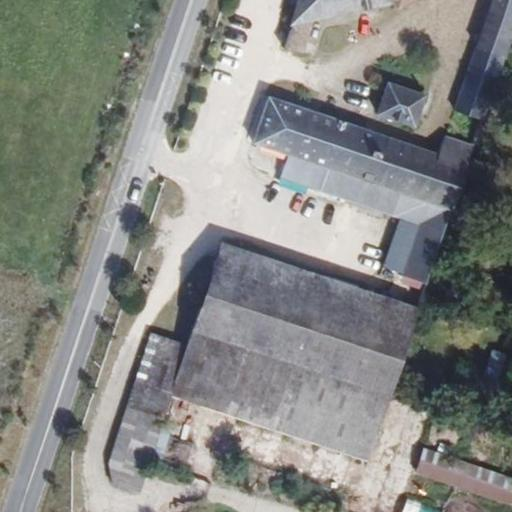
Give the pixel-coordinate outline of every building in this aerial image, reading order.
[(301,0),(298,10),(287,49),(304,58),(314,25),(394,9),(404,14),(425,0),(301,0)] [(511,0),(493,0),(455,112),(485,122),(511,42),(511,0)] [(426,98),(387,85),(383,100),(378,116),(417,129),(426,98)] [(427,289),(451,218),(475,152),(444,142),(438,159),(270,101),(254,148),(285,161),(279,182),(416,229),(401,282),(427,289)] [(221,250),(193,337),(291,369),(313,301),(412,335),(419,316),(221,250)] [(313,301),(291,369),(390,402),(412,335),(313,301)] [(291,369),(193,337),(187,352),(170,402),(366,467),(390,402),(291,369)] [(144,393),(160,344),(149,340),(135,389),(144,393)] [(170,402),(187,352),(160,344),(144,393),(135,389),(109,469),(113,492),(137,500),(170,402)] [(509,357),(492,351),(479,387),(497,393),(509,357)] [(511,476),(511,473),(419,442),(412,463),(506,495),(511,476)]
